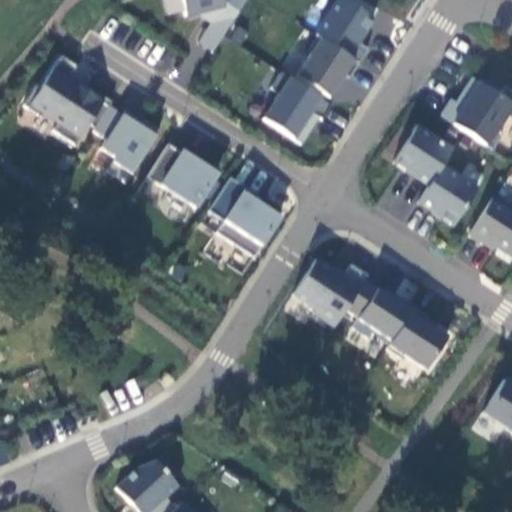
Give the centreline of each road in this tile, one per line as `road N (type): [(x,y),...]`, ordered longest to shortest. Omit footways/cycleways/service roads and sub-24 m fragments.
road 1 (residential): [(52,470),(151,422),(182,396),(212,366),(328,196)]
road 2 (residential): [(85,40),(328,196)]
road 3 (residential): [(328,196),(444,23),(458,10),(511,16)]
road 4 (residential): [(328,196),(511,313)]
